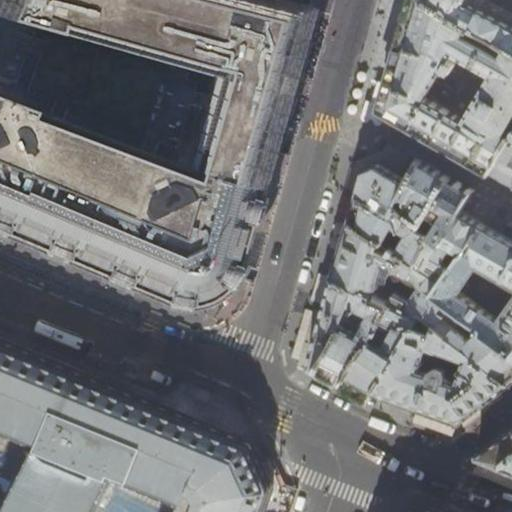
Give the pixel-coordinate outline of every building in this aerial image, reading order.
[(236,264),(233,263),(244,226),(246,227),(254,199),(255,197),(252,196),(253,194),(252,194),(254,188),(256,189),(258,183),(266,151),(269,143),(287,80),(302,27),(308,5),(287,0),(0,0),(0,13),(216,75),(191,168),(0,95),(0,232),(1,230),(38,246),(37,248),(49,254),(61,259),(62,256),(100,272),(98,274),(110,279),(122,285),(124,282),(161,298),(160,300),(168,303),(174,304),(179,305),(186,305),(186,302),(193,301),(199,300),(203,298),(208,296),(211,293),(217,289),(221,285),(223,287),(226,284),(229,279),(232,274),(234,269),(236,264)] [(413,0),(405,30),(399,51),(383,107),(461,152),(492,170),(509,141),(511,136),(511,48),(433,0),(413,0)] [(511,24),(494,14),(483,9),(488,0),(433,0),(511,48),(511,24)] [(511,0),(488,0),(483,9),(494,14),(511,24),(511,0)] [(505,177),(511,181),(511,136),(509,141),(492,170),(505,177)] [(420,158),(409,179),(397,202),(425,219),(451,176),(424,161),(420,158)] [(363,181),(359,191),(394,210),(397,202),(409,179),(404,177),(380,163),(366,168),(363,181)] [(469,186),(451,176),(425,219),(420,226),(433,233),(443,239),(461,210),(474,188),(469,186)] [(354,208),(351,220),(387,240),(418,262),(433,233),(420,226),(425,219),(397,202),(394,210),(359,191),(357,198),(354,208)] [(344,218),(351,220),(354,208),(357,198),(350,197),(344,218)] [(465,212),(461,210),(443,239),(434,254),(454,265),(463,253),(469,249),(484,223),(465,212)] [(342,251),(335,275),(359,285),(392,301),(422,316),(425,313),(438,322),(453,305),(436,292),(454,265),(434,254),(443,239),(433,233),(418,262),(387,240),(351,220),(343,247),(342,251)] [(511,239),(484,223),(469,249),(463,253),(454,265),(436,292),(453,305),(438,322),(511,382),(511,381),(511,239)] [(314,367),(319,369),(359,285),(335,275),(324,312),(319,330),(310,362),(309,366),(314,367)] [(331,378),(343,384),(384,318),(392,301),(359,285),(319,369),(318,370),(331,378)] [(356,391),(370,398),(402,345),(422,316),(392,301),(384,318),(343,384),(356,391)] [(301,359),(310,362),(319,330),(324,312),(315,310),(301,359)] [(420,405),(458,419),(462,420),(486,402),(511,382),(438,322),(425,313),(422,316),(402,345),(370,398),(370,399),(381,391),(420,405)] [(0,511),(264,511),(273,488),(252,442),(114,385),(34,352),(15,344),(0,337),(0,511)] [(500,465),(511,469),(511,430),(511,431),(479,455),(479,456),(500,465)]
